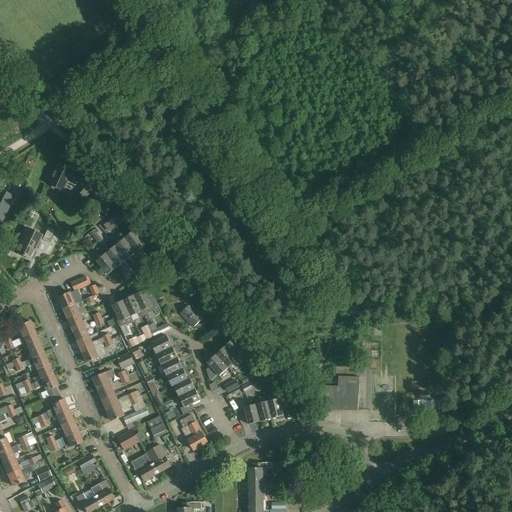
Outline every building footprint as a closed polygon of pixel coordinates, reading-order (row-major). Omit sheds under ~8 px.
[(70,178),(74,171),(59,164),(56,171),(55,171),(52,177),(53,177),(50,185),(53,186),(52,188),(60,192),(61,190),(64,191),(65,190),(71,195),(70,196),(79,205),(90,194),(81,185),(80,186),(73,179),(73,180),(70,178)] [(18,202),(23,192),(13,187),(9,195),(0,190),(0,217),(3,218),(13,199),(18,202)] [(105,216),(106,215),(111,205),(93,196),(88,206),(96,210),(95,211),(105,216)] [(123,221),(115,212),(108,218),(115,227),(123,221)] [(115,227),(108,218),(102,223),(109,232),(115,227)] [(30,259),(42,236),(26,228),(15,251),(30,259)] [(48,242),(54,231),(48,228),(43,239),(48,242)] [(90,233),(96,241),(100,237),(94,230),(90,233)] [(125,231),(121,234),(136,253),(146,245),(135,231),(129,236),(125,231)] [(122,241),(116,246),(127,260),(136,253),(121,234),(118,237),(122,241)] [(116,246),(106,254),(118,268),(127,260),(116,246)] [(102,248),(98,251),(103,257),(97,261),(108,275),(118,268),(106,254),(102,248)] [(85,277),(72,283),(76,291),(89,285),(85,277)] [(93,295),(99,293),(96,285),(90,288),(93,295)] [(139,290),(133,293),(142,312),(144,316),(154,311),(156,314),(161,311),(154,296),(150,299),(145,290),(140,293),(139,290)] [(63,309),(78,302),(81,301),(78,295),(73,297),(71,293),(59,298),(63,309)] [(128,296),(129,298),(123,301),(131,317),(142,312),(133,293),(128,296)] [(92,296),(86,299),(88,305),(95,302),(92,296)] [(131,317),(123,301),(112,306),(122,327),(126,325),(127,326),(134,322),(131,317)] [(80,306),(78,302),(63,309),(68,320),(80,315),(77,307),(80,306)] [(194,327),(204,318),(191,304),(181,313),(194,327)] [(93,315),(95,321),(102,318),(100,312),(93,315)] [(80,315),(68,320),(73,331),(88,324),(86,320),(83,321),(80,315)] [(104,323),(102,318),(95,321),(97,326),(104,323)] [(216,320),(212,323),(217,329),(220,325),(216,320)] [(35,331),(30,321),(15,327),(19,338),(35,331)] [(90,328),(88,324),(73,331),(77,341),(89,336),(87,330),(90,328)] [(148,325),(141,328),(146,340),(154,337),(148,325)] [(108,330),(111,337),(118,334),(115,327),(108,330)] [(90,336),(97,334),(95,328),(88,330),(90,336)] [(35,331),(19,338),(24,349),(27,348),(27,347),(39,342),(35,331)] [(102,338),(95,341),(97,345),(104,342),(111,339),(109,334),(102,337),(102,338)] [(3,339),(5,344),(12,341),(9,336),(3,339)] [(92,343),(89,336),(77,341),(82,352),(97,346),(97,345),(95,341),(92,343)] [(151,344),(155,351),(151,353),(152,357),(173,347),(168,336),(151,344)] [(136,337),(129,341),(132,347),(140,343),(136,337)] [(226,346),(238,360),(247,352),(235,338),(226,346)] [(111,339),(104,342),(107,348),(114,345),(111,339)] [(5,344),(8,350),(14,347),(12,341),(5,344)] [(44,353),(39,342),(27,347),(27,348),(30,354),(27,355),(29,359),(44,353)] [(99,350),(97,346),(82,352),(87,363),(99,358),(96,351),(99,350)] [(238,360),(226,346),(217,354),(229,368),(238,360)] [(178,357),(173,347),(152,357),(154,361),(159,359),(162,366),(178,357)] [(44,353),(29,359),(25,361),(28,367),(34,364),(36,369),(48,364),(44,353)] [(123,369),(134,364),(129,353),(118,358),(123,369)] [(229,368),(217,354),(208,363),(220,376),(229,368)] [(14,366),(21,363),(19,357),(12,360),(14,366)] [(162,366),(167,376),(186,367),(183,362),(181,363),(178,357),(162,366)] [(149,372),(144,361),(138,364),(144,375),(149,372)] [(53,375),(48,364),(36,369),(39,376),(36,377),(38,381),(53,375)] [(186,367),(167,376),(172,387),(174,386),(189,379),(187,375),(189,374),(186,367)] [(111,370),(105,373),(93,378),(98,389),(110,384),(113,383),(111,379),(114,378),(111,370)] [(252,373),(254,378),(262,374),(259,370),(252,373)] [(125,371),(118,373),(120,379),(127,376),(125,371)] [(123,384),(129,382),(141,376),(138,371),(127,376),(120,379),(123,384)] [(58,393),(55,386),(58,386),(53,375),(38,381),(33,383),(36,389),(43,385),(48,397),(58,393)] [(323,385),(322,409),(322,410),(357,411),(359,387),(359,377),(338,376),(338,386),(323,385)] [(153,377),(146,380),(148,385),(154,382),(155,382),(153,377)] [(190,378),(189,379),(174,386),(180,397),(196,389),(190,378)] [(18,390),(30,384),(28,379),(14,385),(17,390),(18,390)] [(225,386),(229,392),(239,386),(236,380),(225,386)] [(154,382),(148,385),(152,392),(157,389),(154,382)] [(242,387),(245,392),(252,388),(251,383),(242,387)] [(20,395),(33,390),(30,384),(18,390),(20,395)] [(114,395),(110,384),(98,389),(102,400),(114,395)] [(201,400),(196,389),(180,397),(184,406),(180,408),(183,414),(194,409),(192,404),(201,400)] [(127,395),(130,401),(137,398),(135,392),(127,395)] [(275,399),(268,401),(273,419),(278,417),(279,420),(285,418),(282,407),(288,405),(285,392),(278,394),(278,395),(276,395),(275,397),(275,399)] [(44,414),(46,419),(53,416),(56,415),(68,410),(63,399),(61,400),(58,393),(48,397),(53,409),(46,412),(46,413),(44,414)] [(153,396),(159,407),(164,404),(159,393),(158,393),(153,396)] [(107,410),(122,404),(120,400),(117,401),(116,400),(114,395),(102,400),(107,410)] [(125,409),(139,403),(137,398),(130,401),(122,404),(125,409)] [(250,406),(245,407),(249,425),(261,422),(257,404),(255,399),(249,401),(250,406)] [(268,401),(257,404),(261,422),(273,419),(268,401)] [(122,404),(107,410),(112,421),(123,416),(121,410),(124,408),(122,404)] [(7,413),(14,410),(11,405),(5,407),(7,413)] [(20,407),(14,410),(7,413),(10,418),(22,412),(20,407)] [(127,425),(150,415),(146,407),(124,418),(127,425)] [(56,415),(53,416),(55,420),(58,419),(60,426),(72,420),(68,410),(56,415)] [(44,414),(30,420),(33,425),(39,422),(46,419),(44,414)] [(152,420),(160,436),(168,432),(160,416),(152,420)] [(48,425),(46,419),(39,422),(42,428),(48,425)] [(77,431),(72,420),(60,426),(63,431),(58,433),(61,438),(65,436),(77,431)] [(182,429),(188,440),(194,450),(208,443),(202,432),(202,433),(196,422),(182,429)] [(133,430),(118,438),(125,450),(139,442),(133,430)] [(65,436),(61,438),(65,449),(82,442),(77,431),(65,436)] [(21,443),(27,440),(34,437),(31,432),(18,438),(21,443)] [(55,441),(52,436),(46,438),(49,444),(55,441)] [(5,437),(0,439),(0,452),(10,449),(10,448),(5,437)] [(27,440),(21,443),(23,449),(30,446),(27,440)] [(58,449),(55,441),(49,444),(52,451),(58,449)] [(10,449),(0,452),(0,458),(3,464),(14,459),(12,454),(20,451),(17,445),(10,448),(10,449)] [(157,474),(171,466),(166,457),(168,456),(161,445),(146,453),(146,454),(152,464),(157,474)] [(146,454),(132,462),(137,473),(139,472),(144,481),(157,474),(152,464),(146,454)] [(91,455),(77,463),(81,470),(95,462),(91,455)] [(35,457),(28,460),(30,465),(37,462),(35,457)] [(22,469),(20,465),(17,466),(14,459),(3,464),(7,475),(22,469)] [(262,463),(253,463),(253,468),(249,468),(249,480),(263,480),(263,473),(266,473),(266,468),(272,468),(273,463),(262,463)] [(7,475),(12,486),(29,479),(26,474),(32,471),(30,465),(22,469),(7,475)] [(39,481),(51,476),(47,466),(35,471),(39,481)] [(75,472),(72,466),(63,471),(66,477),(75,472)] [(42,493),(54,486),(50,479),(37,486),(42,493)] [(113,498),(108,489),(109,488),(105,480),(90,489),(94,496),(100,506),(113,498)] [(249,495),(266,495),(266,489),(265,489),(265,480),(263,480),(249,480),(249,495)] [(89,511),(100,506),(94,496),(86,501),(82,494),(75,498),(80,505),(81,504),(85,511),(89,511)] [(24,511),(32,509),(28,502),(30,501),(27,495),(19,499),(24,511)] [(266,495),(249,495),(250,510),(263,510),(265,510),(265,501),(266,501),(266,495)] [(66,511),(64,507),(60,500),(54,503),(58,510),(55,511),(66,511)] [(191,502),(191,503),(182,503),(182,508),(178,508),(178,511),(194,511),(195,509),(202,509),(202,502),(191,502)]
